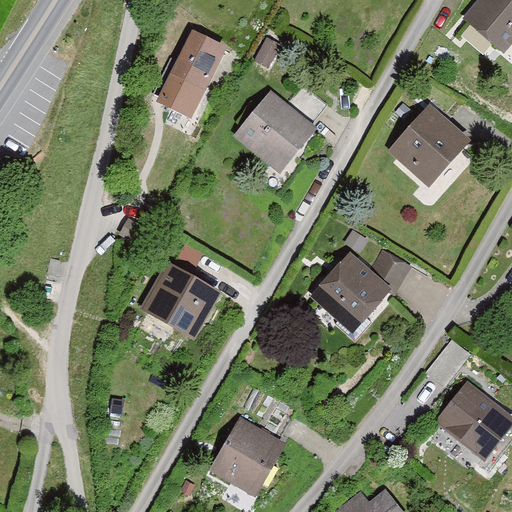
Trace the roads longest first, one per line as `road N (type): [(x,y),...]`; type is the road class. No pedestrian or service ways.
road 1 (residential): [(437,0),(142,511)]
road 2 (residential): [(139,0),(58,378)]
road 3 (residential): [(302,511),(398,392),(511,206)]
road 4 (residential): [(58,378),(32,511)]
road 5 (residential): [(58,378),(79,511)]
